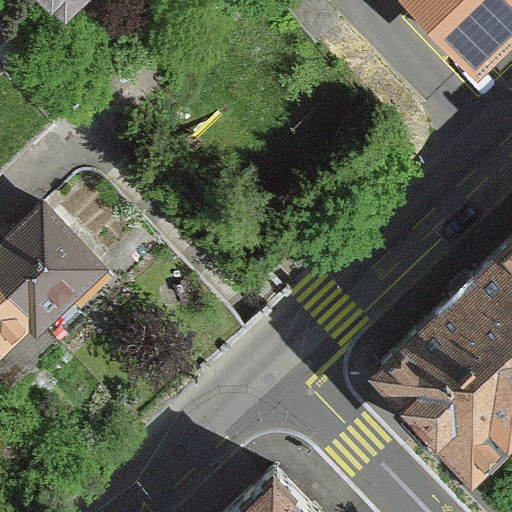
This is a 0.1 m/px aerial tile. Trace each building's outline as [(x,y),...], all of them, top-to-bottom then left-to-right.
[(57,0),(68,11),(78,0),(57,0)] [(511,16),(511,0),(420,0),(427,6),(473,54),(511,16)] [(45,187),(0,229),(0,269),(36,307),(42,313),(107,252),(50,192),(45,187)] [(511,416),(511,233),(453,290),(380,359),(472,455),(511,416)] [(0,341),(36,307),(0,269),(0,341)] [(285,474),(274,462),(221,511),(321,511),(317,508),(285,474)]
